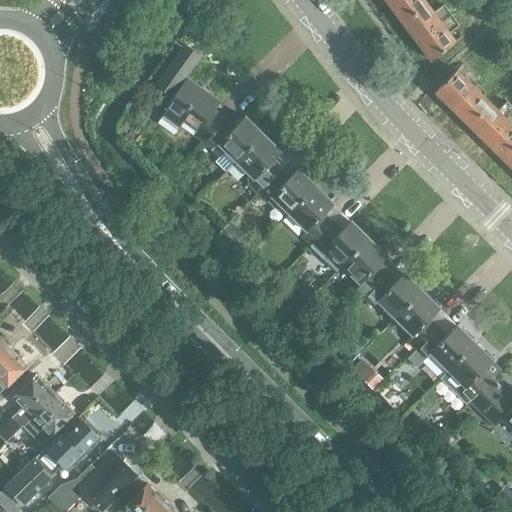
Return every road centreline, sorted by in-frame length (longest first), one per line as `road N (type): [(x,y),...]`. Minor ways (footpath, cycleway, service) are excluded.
road 1 (tertiary): [(99,224),(385,511)]
road 2 (residential): [(269,511),(0,247)]
road 3 (unclassified): [(511,232),(396,117),(302,0)]
road 4 (tertiary): [(18,126),(77,210),(99,224)]
road 5 (tertiary): [(99,224),(91,195),(41,110)]
